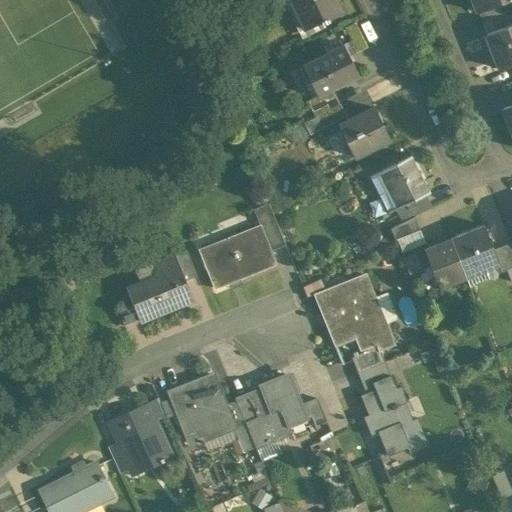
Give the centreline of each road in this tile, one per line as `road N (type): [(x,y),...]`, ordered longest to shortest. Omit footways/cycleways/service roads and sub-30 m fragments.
road 1 (residential): [(0,462),(80,394),(138,360),(230,326),(270,334)]
road 2 (residential): [(506,170),(468,180),(450,169),(368,0)]
road 3 (residential): [(435,0),(506,170)]
